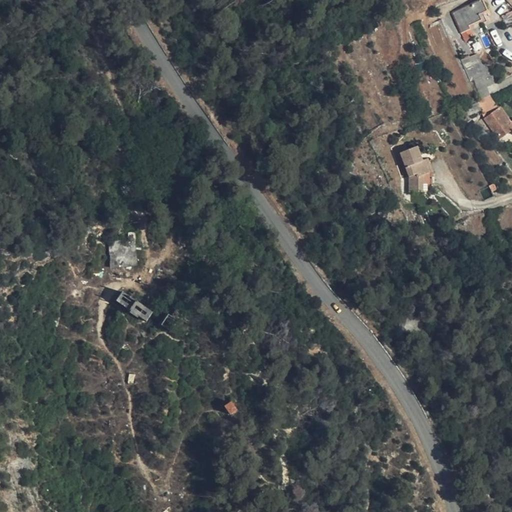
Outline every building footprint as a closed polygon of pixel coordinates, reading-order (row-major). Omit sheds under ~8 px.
[(461,34),(472,29),(471,26),(483,20),(480,15),(489,11),(483,0),(478,0),(452,12),(461,34)] [(511,12),(502,16),(506,24),(507,27),(511,24),(511,12)] [(470,37),(475,35),(472,29),(461,34),(466,42),(467,42),(470,37)] [(478,53),(470,56),(474,69),(483,65),(478,53)] [(460,60),(466,73),(474,69),(470,56),(460,60)] [(483,65),(474,69),(480,90),(487,86),(496,82),(487,63),(483,65)] [(474,69),(466,73),(475,92),(480,90),(474,69)] [(437,80),(433,72),(426,76),(429,83),(437,80)] [(490,93),(487,86),(480,90),(482,98),(489,95),(490,93)] [(478,100),(485,117),(498,108),(491,95),(489,95),(482,98),(478,100)] [(500,107),(498,108),(485,117),(500,139),(511,130),(507,124),(510,122),(500,107)] [(469,126),(480,140),(488,134),(477,120),(469,126)] [(429,173),(424,160),(418,146),(400,153),(409,177),(409,192),(424,192),(424,175),(429,173)] [(424,160),(429,173),(433,171),(429,158),(424,160)] [(483,201),(495,196),(490,185),(478,190),(483,201)] [(110,243),(112,269),(138,267),(136,241),(110,243)] [(122,291),(114,302),(148,324),(149,322),(170,334),(177,322),(157,309),(154,311),(122,291)] [(237,412),(227,400),(220,406),(230,419),(237,412)]
